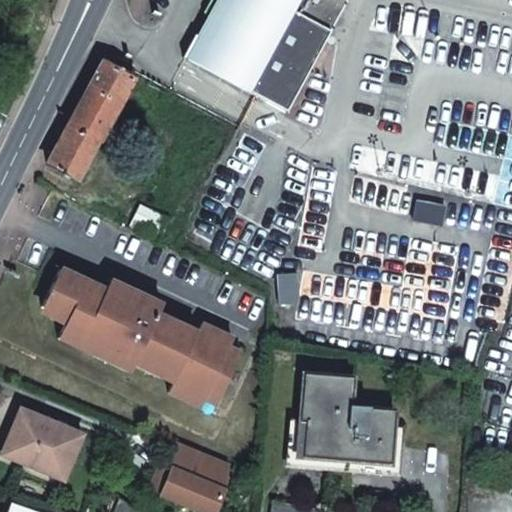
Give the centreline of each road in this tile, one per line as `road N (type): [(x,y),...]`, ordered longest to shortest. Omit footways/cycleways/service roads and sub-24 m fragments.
road 1 (unknown): [(336,136),(328,211),(453,237),(468,248),(472,271),(448,351),(293,328),(0,204)]
road 2 (secondary): [(99,0),(0,200)]
road 3 (unknown): [(153,47),(222,99),(292,131),(336,136)]
road 4 (unknown): [(336,136),(421,140),(511,165)]
road 5 (unknown): [(511,87),(343,56)]
